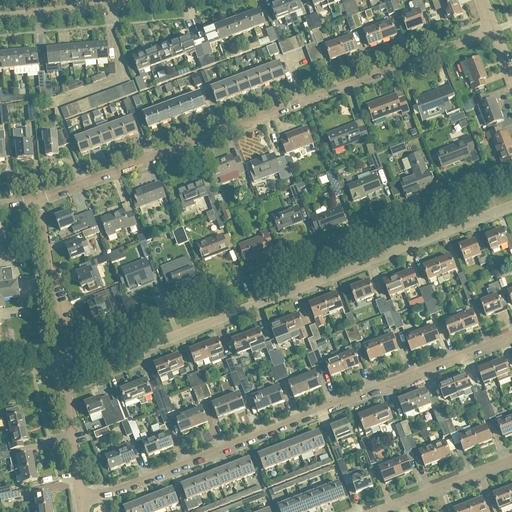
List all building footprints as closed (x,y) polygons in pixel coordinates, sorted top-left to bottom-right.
[(302,11),(297,0),(286,0),(284,1),(292,24),(299,22),(296,13),(301,11),(301,12),(302,11)] [(359,14),(354,0),(352,0),(348,1),(353,16),(357,14),(359,14)] [(424,26),(420,14),(425,12),(421,0),(418,0),(412,3),(409,4),(409,6),(412,14),(402,17),(408,32),(424,26)] [(462,14),(456,0),(438,0),(447,20),(453,18),(453,19),(456,18),(455,17),(462,14)] [(277,20),(284,18),(287,26),(292,24),(284,1),(271,6),(271,5),(270,5),(276,21),(277,21),(277,20)] [(353,16),(348,1),(342,4),(347,18),(351,16),(353,16)] [(394,13),(390,2),(385,4),(379,6),(380,11),(386,9),(389,15),(394,13)] [(265,25),(259,10),(248,14),(254,30),(257,37),(261,35),(259,28),(265,25)] [(366,10),(358,15),(360,20),(369,16),(366,10)] [(242,34),(254,30),(248,14),(237,18),(242,34)] [(322,27),(317,14),(311,16),(316,30),(318,29),(322,27)] [(362,27),(357,14),(353,16),(351,16),(356,29),(362,27)] [(316,30),(311,16),(305,18),(310,32),(312,31),(316,30)] [(356,29),(351,16),(347,18),(346,18),(351,32),(356,29)] [(396,36),(391,22),(389,17),(384,19),(385,24),(377,27),(383,41),(396,36)] [(226,23),(231,38),(242,34),(237,18),(226,23)] [(231,38),(226,23),(214,27),(220,42),(231,38)] [(220,42),(214,27),(203,31),(203,32),(197,35),(204,53),(204,56),(212,53),(209,46),(220,42)] [(285,41),(279,27),(273,30),(277,41),(278,44),(285,41)] [(383,41),(377,27),(364,32),(369,46),(383,41)] [(277,41),(273,30),(272,28),(265,30),(270,43),(277,41)] [(316,42),(317,44),(323,42),(318,29),(316,30),(312,31),(316,42)] [(357,51),(352,37),(351,34),(349,33),(344,34),(345,39),(338,41),(344,56),(345,55),(346,57),(351,55),(350,53),(357,51)] [(190,38),(189,36),(178,40),(184,56),(195,52),(197,56),(204,53),(197,35),(190,38)] [(305,47),(301,35),(295,37),(300,49),(305,47)] [(300,49),(295,37),(290,39),(294,51),(300,49)] [(294,51),(290,39),(285,41),(288,53),(294,51)] [(184,56),(178,40),(167,45),(172,60),(173,60),(184,56)] [(288,53),(285,41),(278,44),(283,55),(288,53)] [(344,56),(338,41),(325,46),(331,61),(344,56)] [(260,47),(258,42),(247,46),(249,51),(260,47)] [(318,48),(317,44),(316,42),(305,47),(307,52),(318,48)] [(107,43),(95,44),(97,61),(109,60),(107,43)] [(97,61),(95,44),(83,45),(85,62),(97,61)] [(279,54),(275,44),(266,48),(270,57),(279,54)] [(85,62),(83,45),(71,47),(73,64),(73,67),(85,65),(85,62)] [(172,60),(167,45),(156,49),(161,64),(172,60)] [(238,55),(249,51),(247,46),(236,50),(238,55)] [(73,64),(71,47),(59,48),(61,65),(73,64)] [(61,65),(59,48),(47,49),(49,66),(61,65)] [(321,54),(318,48),(307,52),(309,58),(321,54)] [(161,64),(156,49),(144,53),(150,68),(161,64)] [(25,51),(26,68),(39,67),(37,50),(25,51)] [(238,55),(236,50),(225,55),(227,59),(238,55)] [(14,69),(26,68),(25,51),(13,52),(14,69)] [(14,69),(13,52),(1,53),(2,70),(3,70),(14,69)] [(140,92),(147,89),(143,79),(147,78),(144,71),(150,68),(144,53),(133,57),(140,77),(135,79),(140,92)] [(208,66),(204,56),(204,53),(197,56),(202,69),(208,66)] [(215,64),(212,53),(204,56),(208,66),(215,64)] [(323,59),(321,54),(309,58),(311,63),(323,59)] [(486,78),(478,58),(460,65),(465,79),(468,78),(473,90),(484,85),(482,80),(486,78)] [(285,78),(279,63),(268,67),(273,82),(285,78)] [(273,82),(268,67),(257,71),(262,86),(273,82)] [(179,77),(190,73),(188,68),(177,72),(179,77)] [(211,82),(210,77),(207,70),(201,73),(205,84),(211,82)] [(262,86),(257,71),(245,75),(251,90),(262,86)] [(179,77),(177,72),(166,77),(168,81),(179,77)] [(202,85),(198,73),(191,76),(196,87),(202,85)] [(251,90),(245,75),(234,80),(240,95),(251,90)] [(157,86),(168,81),(166,77),(155,81),(157,86)] [(240,95),(234,80),(223,84),(228,99),(240,95)] [(138,94),(133,82),(128,84),(133,96),(138,94)] [(133,96),(128,84),(122,86),(127,98),(133,96)] [(174,91),(171,84),(165,86),(168,93),(174,91)] [(228,99),(223,84),(211,88),(217,103),(228,99)] [(127,98),(122,86),(117,88),(121,100),(127,98)] [(121,100),(117,88),(111,90),(116,102),(121,100)] [(116,102),(111,90),(105,92),(110,104),(116,102)] [(460,111),(453,94),(446,97),(445,91),(440,93),(415,102),(422,121),(445,112),(447,116),(460,111)] [(110,104),(105,92),(100,94),(104,107),(110,104)] [(206,107),(200,92),(189,97),(194,112),(206,107)] [(104,107),(100,94),(94,96),(99,109),(104,107)] [(143,104),(139,95),(133,98),(136,107),(143,104)] [(409,112),(404,98),(397,101),(395,95),(367,106),(369,111),(368,111),(369,114),(370,113),(373,122),(402,111),(403,115),(409,112)] [(99,109),(94,96),(88,98),(93,111),(99,109)] [(502,120),(494,98),(487,101),(485,96),(472,101),(474,106),(478,105),(486,126),(487,126),(495,123),(502,120)] [(194,112),(189,97),(177,101),(183,116),(194,112)] [(93,111),(88,98),(83,100),(88,113),(93,111)] [(133,109),(130,99),(124,101),(127,111),(133,109)] [(88,113),(83,100),(77,102),(82,115),(88,113)] [(183,116),(177,101),(166,105),(172,120),(183,116)] [(82,115),(77,102),(72,105),(76,117),(82,115)] [(76,117),(72,105),(66,107),(71,119),(76,117)] [(172,120),(166,105),(155,109),(161,124),(172,120)] [(71,119),(66,107),(60,109),(65,121),(71,119)] [(161,124),(155,109),(154,107),(149,109),(150,111),(143,114),(149,129),(161,124)] [(138,133),(132,118),(121,122),(126,137),(138,133)] [(466,120),(459,122),(461,129),(468,126),(466,120)] [(126,137),(121,122),(109,126),(115,141),(126,137)] [(495,123),(487,126),(489,133),(497,129),(495,123)] [(369,142),(364,128),(357,130),(355,125),(327,135),(329,141),(328,141),(329,143),(330,143),(333,151),(361,141),(363,144),(369,142)] [(115,141),(109,126),(98,130),(104,145),(115,141)] [(313,144),(307,128),(286,136),(288,140),(282,142),(287,154),(313,144)] [(511,161),(511,145),(507,132),(503,134),(500,128),(497,129),(489,133),(485,134),(488,140),(492,138),(502,164),(510,161),(511,162),(511,161)] [(28,135),(27,129),(14,130),(15,144),(17,144),(18,159),(32,157),(31,142),(30,142),(30,135),(28,135)] [(70,144),(65,129),(57,132),(43,133),(43,142),(45,141),(46,156),(59,155),(58,148),(62,147),(70,144)] [(104,145),(98,130),(87,135),(93,150),(104,145)] [(93,150),(87,135),(75,139),(81,154),(93,150)] [(470,157),(468,153),(474,150),(469,136),(462,139),(464,142),(436,153),(442,168),(470,157)] [(435,188),(428,171),(421,152),(409,157),(414,168),(412,169),(414,175),(399,180),(406,199),(435,188)] [(370,156),(376,171),(383,169),(377,154),(370,156)] [(279,169),(274,155),(264,158),(265,159),(251,164),(256,179),(277,171),(281,181),(287,179),(290,188),(294,186),(288,168),(286,169),(285,167),(279,169)] [(244,173),(239,158),(233,160),(232,156),(208,165),(214,180),(237,171),(239,175),(244,173)] [(381,190),(375,176),(377,175),(376,171),(370,174),(372,177),(347,187),(353,202),(366,197),(365,196),(381,190)] [(333,189),(338,187),(336,182),(332,172),(327,174),(333,189)] [(207,180),(202,182),(177,191),(180,197),(178,198),(183,210),(195,205),(193,201),(207,196),(209,201),(204,203),(208,213),(206,213),(208,219),(220,214),(207,180)] [(165,198),(160,183),(133,193),(136,199),(135,199),(135,202),(134,202),(136,209),(165,198)] [(295,203),(301,201),(295,186),(289,188),(295,203)] [(303,222),(297,207),(273,217),(278,231),(303,222)] [(346,222),(340,208),(316,217),(316,215),(310,217),(316,231),(321,230),(321,231),(346,222)] [(136,225),(131,213),(125,215),(124,211),(101,219),(108,238),(116,235),(115,231),(123,228),(124,229),(136,225)] [(92,212),(74,219),(71,212),(56,217),(60,230),(71,226),(74,233),(90,227),(91,230),(98,227),(92,212)] [(225,227),(220,214),(208,219),(210,223),(216,221),(219,229),(225,227)] [(98,227),(91,230),(83,233),(85,238),(100,233),(98,227)] [(187,239),(183,228),(177,230),(182,242),(187,239)] [(268,252),(267,248),(272,246),(266,230),(260,233),(262,237),(239,246),(245,261),(268,252)] [(510,252),(511,250),(511,237),(511,236),(505,238),(502,230),(486,237),(491,250),(507,244),(510,252)] [(228,250),(222,235),(197,245),(203,260),(228,250)] [(82,250),(88,248),(85,241),(80,243),(79,242),(66,246),(71,260),(84,255),(82,250)] [(485,251),(479,253),(474,241),(459,247),(461,250),(460,251),(461,253),(465,261),(477,257),(480,266),(489,263),(485,251)] [(140,244),(145,259),(151,257),(145,242),(140,244)] [(89,269),(76,274),(82,287),(87,285),(89,291),(98,288),(95,282),(96,282),(91,269),(98,267),(97,266),(110,261),(108,256),(87,264),(89,269)] [(456,270),(451,256),(442,259),(442,258),(436,260),(445,282),(450,280),(448,273),(456,270)] [(129,288),(153,279),(146,260),(138,262),(140,268),(132,271),(130,266),(122,269),(124,274),(119,276),(122,285),(127,283),(129,288)] [(445,282),(436,260),(430,262),(431,264),(423,267),(428,281),(437,278),(439,285),(445,282)] [(196,280),(189,261),(183,263),(186,269),(178,272),(178,271),(165,276),(168,284),(173,282),(175,288),(196,280)] [(12,282),(12,278),(11,268),(10,268),(10,269),(0,270),(0,308),(4,308),(4,309),(4,308),(3,299),(18,297),(18,298),(19,298),(16,281),(12,282)] [(418,286),(412,271),(398,277),(404,292),(418,286)] [(468,286),(463,273),(458,275),(463,288),(468,286)] [(390,297),(404,292),(398,277),(384,282),(390,297)] [(374,296),(368,282),(357,286),(357,284),(351,286),(352,288),(350,288),(356,303),(374,296)] [(502,310),(497,298),(503,296),(498,283),(488,286),(490,290),(487,291),(490,299),(481,302),(483,307),(482,307),(482,309),(483,309),(486,316),(502,310)] [(436,299),(431,286),(425,288),(430,301),(436,299)] [(473,299),(468,286),(463,288),(468,301),(473,299)] [(112,289),(117,303),(124,301),(119,287),(112,289)] [(430,301),(425,288),(420,290),(425,303),(430,301)] [(113,311),(109,300),(112,299),(108,290),(97,295),(99,300),(88,304),(93,319),(113,311)] [(328,314),(342,309),(336,294),(329,296),(329,295),(323,297),(324,299),(323,299),(328,314)] [(390,313),(386,303),(384,298),(375,301),(381,315),(384,314),(390,313)] [(328,314),(323,299),(309,304),(318,327),(323,325),(320,317),(328,314)] [(441,312),(436,299),(430,301),(435,314),(441,312)] [(397,314),(391,301),(386,303),(390,313),(391,316),(397,314)] [(435,314),(430,301),(425,303),(430,316),(435,314)] [(464,315),(462,310),(456,313),(458,318),(464,331),(466,331),(466,333),(472,330),(471,329),(478,326),(473,312),(464,315)] [(356,326),(351,313),(345,315),(350,328),(356,326)] [(395,326),(391,316),(390,313),(384,314),(389,328),(395,326)] [(402,327),(397,314),(391,316),(395,326),(396,329),(402,327)] [(307,338),(298,315),(284,320),(292,340),(299,337),(300,341),(307,338)] [(464,331),(458,318),(445,323),(448,331),(447,331),(448,333),(449,333),(450,337),(464,331)] [(271,325),(270,326),(277,345),(292,340),(284,320),(277,323),(276,321),(271,323),(271,325)] [(439,341),(434,327),(432,322),(427,324),(429,329),(420,333),(425,346),(439,341)] [(314,342),(320,340),(315,325),(309,327),(313,338),(314,342)] [(362,341),(356,326),(350,328),(356,341),(356,343),(362,341)] [(356,341),(350,328),(345,331),(350,344),(356,341)] [(266,349),(259,330),(245,335),(251,349),(258,346),(260,351),(266,349)] [(386,338),(378,341),(384,356),(398,351),(392,336),(390,330),(384,333),(386,338)] [(425,346),(420,333),(406,338),(411,352),(425,346)] [(237,355),(251,349),(245,335),(239,338),(238,336),(233,338),(233,340),(232,341),(237,355)] [(318,351),(314,342),(313,338),(307,340),(312,353),(318,351)] [(223,354),(217,340),(204,345),(209,359),(223,354)] [(384,356),(378,341),(370,345),(369,342),(363,344),(370,362),(384,356)] [(211,365),(209,359),(204,345),(190,350),(195,364),(203,361),(205,368),(211,365)] [(359,366),(354,352),(351,347),(345,349),(347,355),(341,357),(346,371),(347,373),(352,371),(352,369),(359,366)] [(279,366),(274,353),(273,351),(268,353),(274,368),(277,367),(279,366)] [(285,364),(280,351),(274,353),(279,366),(283,364),(285,364)] [(323,364),(318,351),(312,353),(318,366),(323,364)] [(331,377),(346,371),(341,357),(339,358),(337,352),(331,354),(333,360),(325,363),(331,377)] [(318,366),(312,353),(307,355),(312,368),(318,366)] [(186,374),(178,355),(166,359),(171,372),(178,370),(181,376),(186,374)] [(174,379),(171,372),(166,359),(154,364),(159,377),(167,374),(169,381),(174,379)] [(237,372),(235,368),(231,359),(226,361),(231,374),(237,372)] [(511,378),(504,360),(491,365),(496,379),(498,383),(511,378)] [(288,378),(283,364),(279,366),(277,367),(282,380),(288,378)] [(496,379),(491,365),(478,370),(484,386),(490,384),(489,382),(496,379)] [(246,379),(241,366),(235,368),(237,372),(240,381),(246,379)] [(282,380),(277,367),(274,368),(270,369),(275,382),(282,380)] [(203,385),(198,372),(192,374),(197,387),(199,387),(203,385)] [(240,381),(237,372),(231,374),(230,375),(235,388),(241,385),(240,381)] [(321,387),(315,373),(301,378),(307,393),(321,387)] [(197,387),(192,374),(187,376),(192,390),(193,389),(197,387)] [(462,392),(471,389),(465,375),(458,378),(457,376),(450,378),(458,398),(464,396),(462,392)] [(307,393),(301,378),(288,383),(294,398),(307,393)] [(458,398),(450,378),(444,381),(445,382),(438,385),(444,399),(449,397),(451,401),(458,398)] [(133,384),(139,399),(141,406),(147,404),(145,397),(152,394),(146,380),(144,380),(144,379),(139,380),(140,382),(133,384)] [(251,392),(246,379),(240,381),(241,385),(245,394),(251,392)] [(139,399),(133,384),(126,387),(126,386),(121,387),(122,389),(120,389),(122,396),(126,404),(139,399)] [(211,397),(206,384),(203,385),(199,387),(204,400),(211,397)] [(168,399),(163,386),(157,388),(160,394),(162,401),(168,399)] [(204,400),(199,387),(197,387),(193,389),(198,402),(204,400)] [(271,407),(265,392),(263,387),(257,389),(259,395),(251,398),(257,413),(271,407)] [(284,402),(279,387),(265,392),(271,407),(284,402)] [(431,405),(425,390),(412,395),(417,410),(431,405)] [(485,391),(479,393),(485,406),(490,404),(485,391)] [(245,408),(239,393),(225,399),(231,414),(245,408)] [(479,409),(485,406),(479,393),(474,396),(479,409)] [(166,410),(162,401),(160,394),(154,396),(160,412),(166,410)] [(417,410),(412,395),(404,398),(404,397),(399,399),(400,400),(398,401),(404,415),(417,410)] [(92,423),(104,419),(107,428),(121,422),(125,421),(121,411),(115,414),(108,396),(100,399),(99,397),(85,403),(92,423)] [(120,409),(121,411),(125,421),(127,420),(128,424),(134,422),(132,417),(130,418),(125,405),(126,404),(122,396),(116,399),(120,409)] [(169,398),(168,399),(162,401),(166,410),(167,414),(174,411),(169,398)] [(231,414),(225,399),(212,404),(217,419),(231,414)] [(490,404),(485,406),(490,420),(495,417),(490,404)] [(394,424),(386,405),(372,411),(378,426),(386,423),(388,426),(394,424)] [(484,422),(490,420),(485,406),(479,409),(484,422)] [(6,432),(25,427),(21,414),(19,415),(18,407),(6,410),(7,415),(2,416),(6,432)] [(440,409),(445,422),(451,420),(445,407),(440,409)] [(208,423),(202,408),(188,414),(194,428),(208,423)] [(438,424),(439,424),(445,422),(440,409),(433,412),(438,424)] [(170,422),(167,414),(166,410),(160,412),(157,413),(158,417),(160,416),(164,424),(170,422)] [(378,426),(372,411),(359,416),(366,434),(371,432),(370,429),(378,426)] [(194,428),(188,414),(174,419),(180,434),(182,433),(183,436),(188,433),(187,431),(194,428)] [(511,423),(510,418),(503,421),(501,417),(496,419),(502,437),(504,436),(505,438),(511,434),(511,423)] [(132,435),(128,424),(127,420),(125,421),(121,422),(127,437),(132,435)] [(456,433),(451,420),(445,422),(450,435),(456,433)] [(354,438),(347,421),(330,428),(336,442),(341,440),(342,443),(354,438)] [(139,432),(135,422),(134,422),(128,424),(132,435),(139,432)] [(406,422),(400,424),(405,436),(411,434),(406,422)] [(450,435),(445,422),(439,424),(444,437),(450,435)] [(400,438),(405,436),(400,424),(395,426),(400,438)] [(159,428),(160,431),(153,434),(154,438),(160,452),(173,447),(167,431),(166,431),(164,426),(159,428)] [(28,441),(25,427),(6,432),(7,437),(10,450),(23,447),(22,442),(28,441)] [(477,446),(472,432),(465,435),(462,427),(456,430),(459,437),(458,437),(464,451),(477,446)] [(491,441),(486,427),(472,432),(477,446),(491,441)] [(110,433),(108,428),(94,433),(96,439),(110,433)] [(325,447),(319,432),(306,437),(312,452),(325,447)] [(160,452),(154,438),(148,441),(145,434),(140,435),(142,441),(148,456),(160,452)] [(411,434),(405,436),(411,450),(416,448),(411,434)] [(405,452),(411,450),(405,436),(400,438),(405,452)] [(97,441),(100,449),(110,446),(107,437),(97,441)] [(312,452),(306,437),(295,441),(300,456),(312,452)] [(361,440),(366,451),(371,449),(367,437),(361,440)] [(300,456),(295,441),(283,446),(288,461),(300,456)] [(436,441),(430,443),(432,447),(437,462),(450,457),(445,442),(439,444),(438,442),(436,443),(436,441)] [(130,464),(135,462),(129,444),(116,448),(118,453),(123,466),(125,465),(126,467),(131,465),(130,464)] [(288,461),(283,446),(271,451),(277,466),(288,461)] [(332,449),(337,463),(343,460),(338,446),(332,449)] [(437,462),(432,447),(419,452),(425,467),(437,462)] [(376,461),(371,449),(366,451),(371,465),(376,463),(378,468),(379,468),(383,479),(384,482),(398,477),(392,463),(387,465),(380,459),(376,461)] [(277,466),(271,451),(258,455),(264,470),(277,466)] [(11,473),(15,472),(15,471),(34,467),(31,453),(16,457),(16,458),(10,459),(12,467),(9,467),(11,473)] [(123,466),(118,453),(106,457),(111,471),(123,466)] [(398,477),(399,476),(411,472),(406,458),(392,463),(398,477)] [(255,474),(249,459),(238,464),(243,478),(255,474)] [(319,468),(331,463),(329,459),(317,464),(319,468)] [(349,474),(343,460),(337,463),(342,476),(349,474)] [(243,478),(238,464),(227,468),(232,483),(243,478)] [(319,468),(317,464),(305,468),(307,473),(319,468)] [(322,475),(334,471),(332,466),(320,471),(322,475)] [(36,478),(34,467),(15,471),(15,472),(16,476),(20,475),(22,484),(37,480),(36,478)] [(232,483),(227,468),(215,472),(221,487),(232,483)] [(295,478),(307,473),(305,468),(293,473),(295,478)] [(322,475),(320,471),(308,476),(310,480),(322,475)] [(221,487),(215,472),(204,477),(210,491),(221,487)] [(295,478),(293,473),(281,478),(283,482),(295,478)] [(373,486),(369,476),(367,473),(357,476),(351,479),(354,486),(356,493),(373,486)] [(310,480),(308,476),(296,480),(298,485),(310,480)] [(202,504),(199,496),(210,491),(204,477),(193,481),(202,505),(202,504)] [(271,487),(283,482),(281,478),(276,480),(269,482),(271,487)] [(298,485),(296,480),(284,485),(286,489),(298,485)] [(199,506),(202,505),(193,481),(182,486),(187,500),(184,501),(187,508),(188,511),(199,507),(199,506)] [(344,498),(338,483),(326,488),(332,503),(344,498)] [(286,489),(284,485),(272,490),(274,494),(286,489)] [(250,495),(262,490),(260,486),(248,490),(250,495)] [(0,489),(0,495),(12,493),(10,487),(0,489)] [(332,503),(326,488),(314,493),(320,507),(332,503)] [(178,504),(176,498),(172,489),(160,494),(166,509),(178,504)] [(511,505),(511,503),(506,489),(500,492),(493,495),(499,511),(511,505)] [(239,499),(250,495),(248,490),(237,495),(239,499)] [(18,491),(12,493),(0,495),(0,500),(1,502),(19,498),(18,491)] [(51,506),(50,499),(49,492),(41,493),(34,494),(35,503),(26,504),(27,509),(29,509),(51,506)] [(253,502),(264,497),(263,493),(251,498),(253,502)] [(308,511),(320,507),(314,493),(302,497),(308,511)] [(158,511),(166,509),(160,494),(148,499),(153,511),(158,511)] [(239,499),(237,495),(226,499),(228,504),(239,499)] [(308,511),(302,497),(290,502),(294,511),(308,511)] [(253,502),(251,498),(240,502),(242,506),(253,502)] [(153,511),(148,499),(136,503),(139,511),(153,511)] [(228,504),(226,499),(215,504),(217,508),(228,504)] [(486,511),(482,499),(468,505),(470,511),(486,511)] [(242,506),(240,502),(229,507),(231,511),(242,506)] [(294,511),(290,502),(278,507),(280,511),(294,511)] [(139,511),(136,503),(124,508),(125,511),(139,511)]
